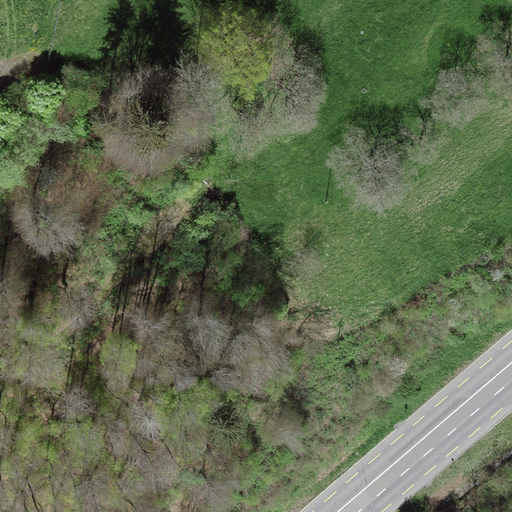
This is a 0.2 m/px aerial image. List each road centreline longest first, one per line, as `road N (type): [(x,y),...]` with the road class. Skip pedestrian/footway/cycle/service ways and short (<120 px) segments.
road 1 (primary): [(337,511),(511,362)]
road 2 (track): [(0,184),(46,66),(59,0)]
